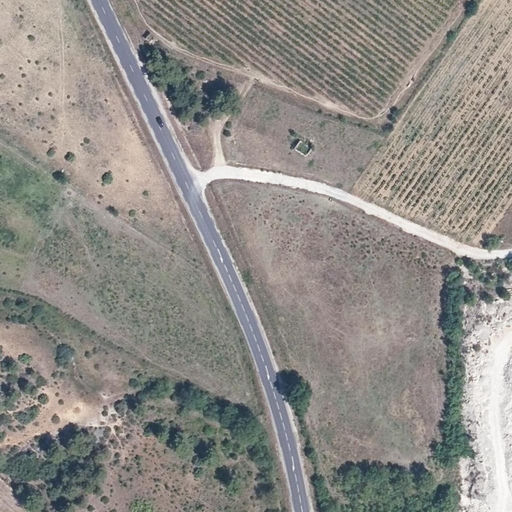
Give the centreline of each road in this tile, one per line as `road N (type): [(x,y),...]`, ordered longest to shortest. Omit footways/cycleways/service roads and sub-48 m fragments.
road 1 (tertiary): [(97,0),(250,331),(299,511)]
road 2 (track): [(179,178),(282,177),(469,251)]
